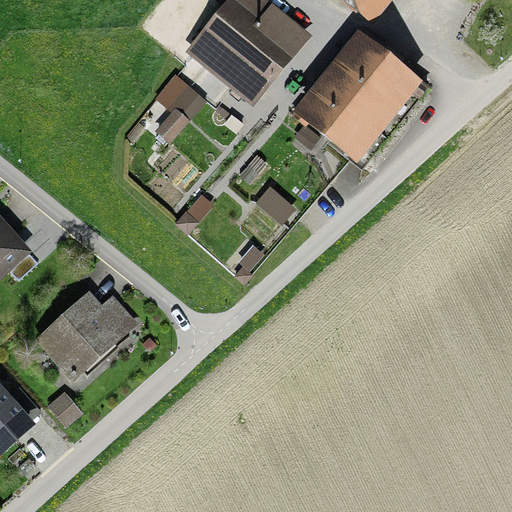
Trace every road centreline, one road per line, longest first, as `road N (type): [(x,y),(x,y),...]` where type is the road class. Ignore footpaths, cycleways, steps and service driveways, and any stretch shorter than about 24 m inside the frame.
road 1 (residential): [(238,325),(511,73)]
road 2 (residential): [(238,325),(0,134)]
road 3 (residential): [(29,511),(238,325)]
